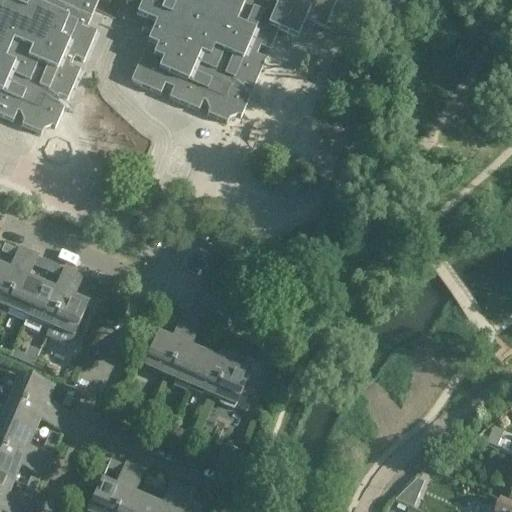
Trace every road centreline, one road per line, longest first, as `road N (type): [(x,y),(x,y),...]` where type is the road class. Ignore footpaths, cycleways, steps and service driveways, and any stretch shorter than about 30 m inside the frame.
road 1 (residential): [(148,285),(4,220)]
road 2 (residential): [(86,430),(148,285)]
road 3 (residential): [(216,484),(86,430)]
